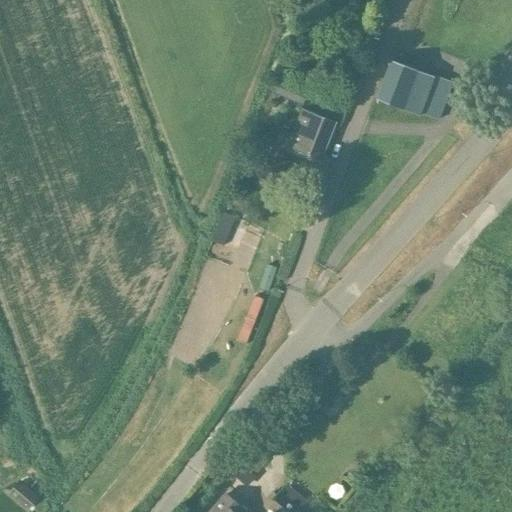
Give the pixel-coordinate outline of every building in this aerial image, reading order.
[(391,60),(376,99),(419,116),(420,113),(438,119),(452,83),(391,60)] [(321,159),(336,122),(302,108),(291,134),(279,130),(275,140),(321,159)] [(19,481),(8,493),(27,510),(38,498),(19,481)] [(273,511),(300,511),(302,511),(280,492),(278,495),(268,507),(273,511)] [(247,511),(225,493),(208,511),(247,511)]
